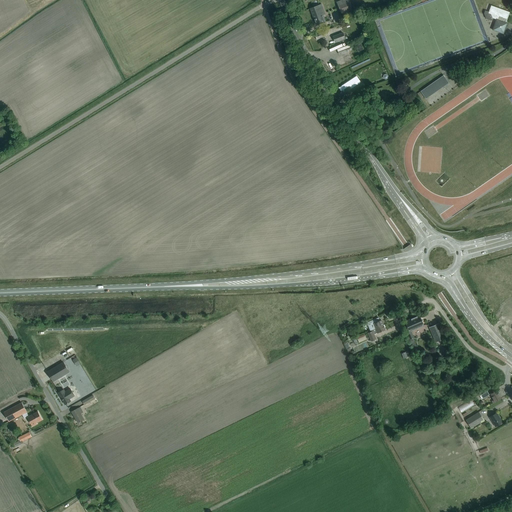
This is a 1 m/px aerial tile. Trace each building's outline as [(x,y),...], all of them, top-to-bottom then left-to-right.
[(342,5),(338,6),(343,17),(354,12),(350,2),(349,0),(342,0),(341,1),(342,5)] [(321,4),(315,7),(310,9),(314,18),(317,25),(326,22),(323,15),(325,14),(321,4)] [(506,22),(507,20),(510,12),(491,5),(489,12),(485,10),(484,13),(486,19),(492,21),(493,18),(496,19),(492,30),(503,34),(507,23),(506,22)] [(327,36),(326,31),(315,35),(316,40),(327,36)] [(345,39),(343,32),(333,36),(335,42),(345,39)] [(443,75),(423,89),(420,91),(426,99),(428,97),(449,83),(443,75)] [(356,76),(343,85),(339,88),(341,92),(337,94),(340,99),(355,90),(353,87),(361,82),(356,76)] [(405,322),(407,326),(409,331),(407,332),(410,339),(414,338),(411,331),(424,325),(419,315),(405,322)] [(372,330),(383,325),(381,320),(380,321),(378,317),(366,322),(370,332),(373,331),(372,330)] [(445,338),(441,328),(439,323),(429,327),(436,342),(445,338)] [(373,331),(370,332),(368,333),(371,341),(376,339),(374,334),(381,332),(385,330),(383,325),(372,330),(373,331)] [(366,340),(364,334),(356,337),(359,343),(366,340)] [(63,362),(52,369),(47,372),(53,381),(58,378),(69,371),(63,362)] [(63,389),(58,393),(65,404),(71,401),(69,399),(74,396),(70,389),(65,392),(63,389)] [(496,390),(492,393),(490,394),(494,400),(491,401),(492,403),(501,398),(496,390)] [(487,391),(480,396),(482,399),(489,395),(487,391)] [(95,399),(93,396),(93,395),(82,401),(84,405),(95,399)] [(463,406),(477,401),(475,396),(461,401),(463,406)] [(27,412),(25,408),(22,402),(4,412),(9,422),(22,414),(25,419),(27,418),(32,425),(33,426),(37,424),(36,423),(42,419),(38,411),(29,416),(26,412),(27,412)] [(78,408),(76,409),(71,412),(78,423),(84,419),(81,413),(83,412),(80,407),(78,408)] [(478,412),(465,420),(471,428),(483,420),(478,412)] [(497,413),(492,415),(489,417),(495,427),(502,422),(497,413)] [(31,436),(29,432),(18,437),(21,442),(31,436)]
